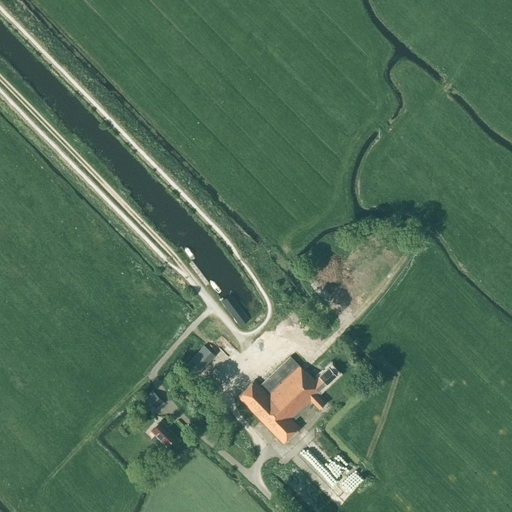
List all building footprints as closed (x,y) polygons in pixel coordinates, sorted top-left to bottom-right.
[(220,302),(239,328),(250,320),(231,294),(220,302)] [(184,367),(195,377),(214,356),(204,346),(184,367)] [(316,394),(336,375),(329,367),(315,381),(306,372),(305,372),(291,357),(260,386),(254,380),(237,396),(283,444),(300,428),(293,421),(313,403),(319,409),(326,404),(316,394)] [(164,403),(155,394),(153,392),(142,402),(154,414),(164,403)] [(161,441),(166,446),(175,436),(160,421),(150,430),(155,435),(151,439),(157,445),(161,441)]
